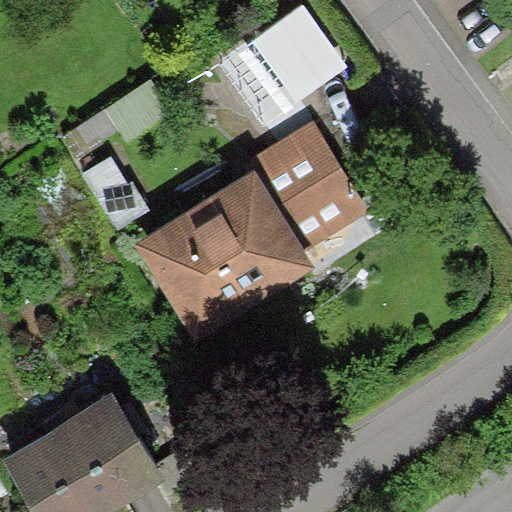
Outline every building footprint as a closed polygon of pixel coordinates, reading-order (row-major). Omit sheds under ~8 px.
[(317,0),(299,0),(259,27),(300,90),(354,55),(317,0)] [(166,87),(145,56),(101,85),(123,117),(166,87)] [(308,120),(250,156),(282,206),(339,170),(308,120)] [(301,235),(282,206),(250,156),(145,222),(195,302),(301,235)] [(109,374),(5,437),(51,511),(154,448),(109,374)]
